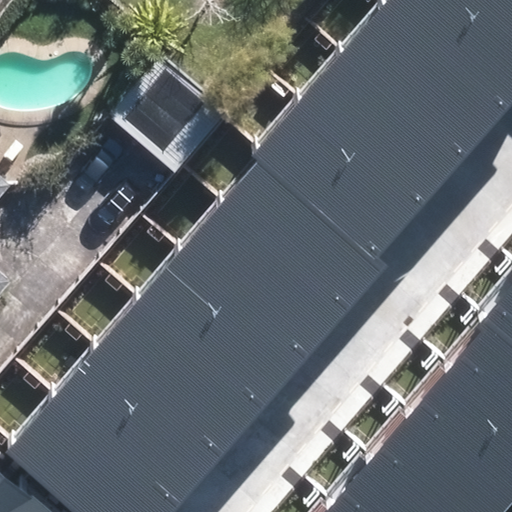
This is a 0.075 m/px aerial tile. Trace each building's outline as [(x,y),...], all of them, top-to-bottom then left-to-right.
[(3,453),(72,511),(175,511),(386,269),(378,262),(511,106),(511,0),(386,0),(252,156),(256,160),(3,453)] [(110,127),(170,177),(221,116),(161,66),(110,127)] [(511,292),(324,511),(504,511),(511,503),(511,292)] [(349,448),(309,414),(264,468),(304,502),(349,448)] [(0,511),(47,511),(0,469),(0,511)]
